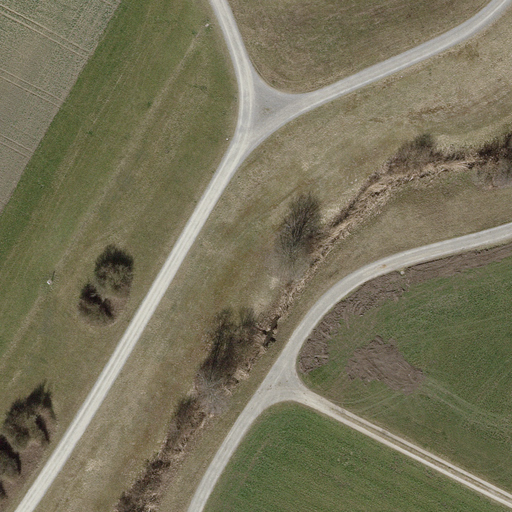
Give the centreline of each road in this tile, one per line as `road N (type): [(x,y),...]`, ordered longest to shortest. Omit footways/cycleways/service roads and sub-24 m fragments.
road 1 (track): [(23,511),(261,117),(216,0)]
road 2 (track): [(511,231),(381,268),(333,296),(272,380),(195,511)]
road 3 (track): [(504,0),(428,50),(261,117)]
road 4 (track): [(511,501),(272,380)]
